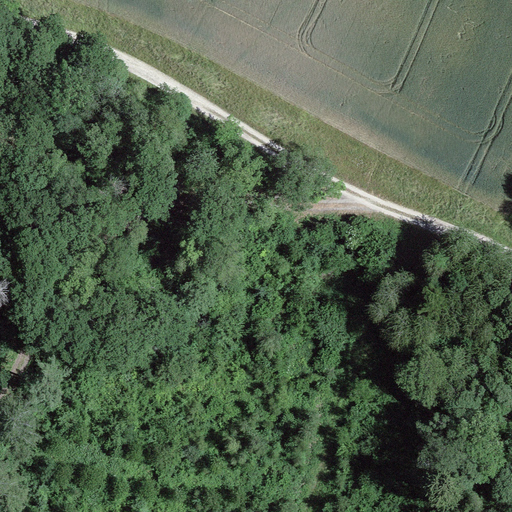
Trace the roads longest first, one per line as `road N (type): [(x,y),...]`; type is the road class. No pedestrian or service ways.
road 1 (track): [(511,259),(358,193),(184,96),(0,16)]
road 2 (track): [(424,222),(327,511)]
